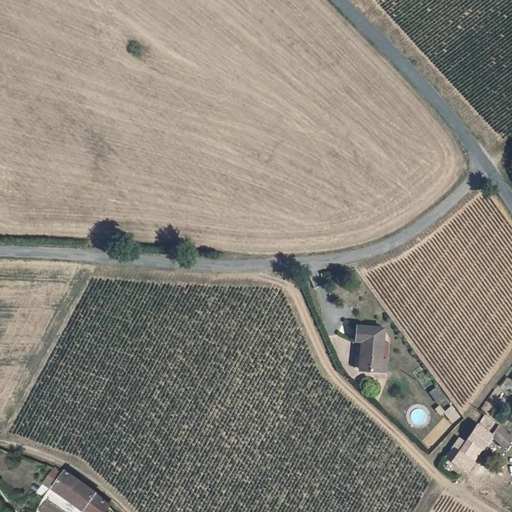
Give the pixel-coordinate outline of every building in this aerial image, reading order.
[(357,355),(383,357),(383,344),(378,344),(380,314),(355,311),(354,327),(360,327),(358,342),(357,355)] [(437,390),(434,394),(439,399),(443,396),(437,390)] [(506,443),(511,437),(511,428),(489,405),(465,437),(460,434),(448,452),(453,456),(461,445),(474,453),(483,441),(484,442),(493,430),(506,443)] [(442,413),(451,423),(459,416),(450,406),(442,413)] [(61,475),(55,471),(45,485),(84,511),(102,511),(104,509),(92,496),(63,473),(61,475)] [(37,510),(40,511),(62,511),(44,500),(37,510)]
